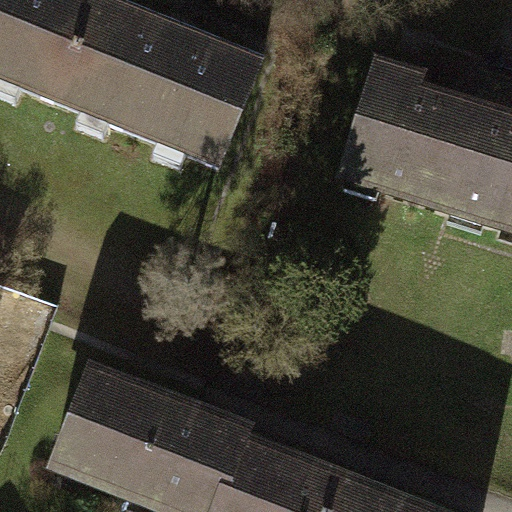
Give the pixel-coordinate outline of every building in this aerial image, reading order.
[(0,0),(0,92),(52,113),(95,9),(73,0),(0,0)] [(52,113),(220,181),(263,76),(95,9),(52,113)] [(511,122),(372,80),(338,189),(511,241),(511,122)] [(57,480),(142,511),(225,511),(248,453),(251,445),(93,385),(57,480)] [(403,511),(248,453),(225,511),(403,511)]
